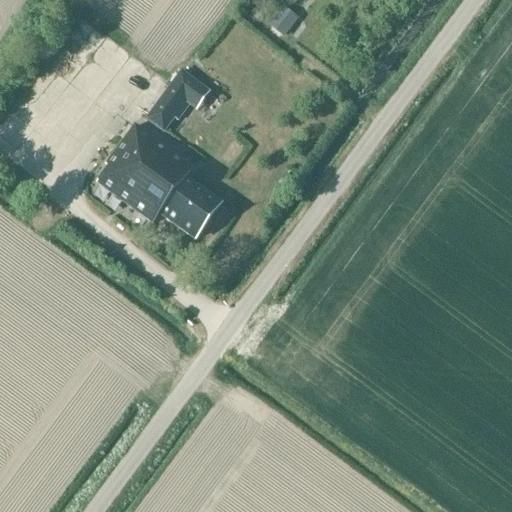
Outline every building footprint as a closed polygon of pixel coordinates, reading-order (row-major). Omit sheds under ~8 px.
[(283,8),(270,25),(284,35),(297,19),(283,8)] [(176,125),(190,107),(183,101),(195,85),(180,75),(145,122),(163,135),(173,122),(176,125)] [(137,80),(132,92),(147,98),(152,87),(137,80)] [(208,96),(195,85),(183,101),(190,107),(196,112),(208,96)] [(153,227),(159,217),(195,243),(222,205),(186,179),(193,170),(134,128),(105,169),(107,170),(96,186),(153,227)]
